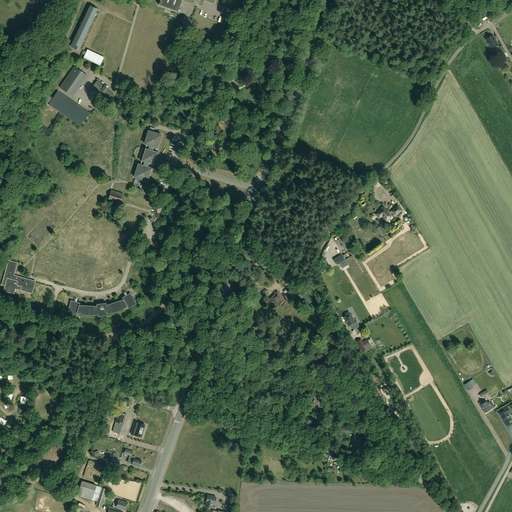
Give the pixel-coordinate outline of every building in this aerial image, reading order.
[(160,0),(159,5),(178,12),(182,0),(160,0)] [(78,50),(97,9),(90,6),(71,46),(74,47),(73,48),(78,50)] [(499,45),(493,35),(485,39),(491,49),(499,45)] [(82,54),(85,55),(83,57),(100,65),(104,57),(87,49),(86,52),(83,51),(82,54)] [(74,67),(60,88),(73,97),(87,76),(74,67)] [(100,91),(101,90),(111,98),(113,95),(106,89),(107,89),(104,87),(97,82),(94,86),(100,91)] [(57,92),(54,97),(45,91),(41,97),(50,103),(49,105),(80,126),(89,114),(57,92)] [(146,145),(145,150),(144,150),(143,151),(142,153),(141,153),(141,155),(141,156),(141,157),(141,158),(141,160),(140,165),(138,165),(139,165),(138,165),(134,178),(135,178),(139,179),(142,179),(142,180),(147,182),(151,168),(151,169),(150,168),(151,164),(154,165),(158,153),(155,152),(156,148),(157,148),(161,135),(156,134),(153,133),(149,132),(149,131),(148,131),(144,144),(145,145),(145,144),(146,145)] [(123,195),(112,191),(109,199),(120,202),(123,195)] [(386,222),(394,215),(395,216),(401,211),(397,206),(391,211),(392,212),(389,214),(383,207),(380,209),(381,210),(375,215),(379,219),(381,217),(386,222)] [(413,222),(409,214),(403,217),(408,225),(413,222)] [(376,229),(382,238),(386,235),(380,226),(376,229)] [(341,255),(333,260),(337,266),(345,261),(341,255)] [(14,276),(17,263),(8,261),(2,285),(5,286),(4,291),(14,294),(15,289),(32,294),(35,282),(14,276)] [(287,271),(279,279),(286,285),(294,277),(287,271)] [(273,302),(278,306),(282,302),(287,301),(277,292),(268,302),(273,302)] [(301,294),(313,308),(317,304),(306,293),(304,292),(301,294)] [(94,316),(98,315),(98,317),(108,316),(107,314),(111,313),(112,314),(124,310),(123,309),(127,307),(128,309),(136,304),(130,293),(122,298),(123,300),(121,301),(120,301),(108,305),(109,305),(106,305),(106,303),(96,305),(97,307),(94,307),(94,306),(82,306),(79,305),(80,303),(71,301),(67,313),(77,316),(77,314),(81,315),(94,316)] [(344,317),(348,326),(351,325),(353,330),(359,327),(356,321),(355,322),(350,314),(344,317)] [(361,334),(366,331),(363,326),(354,331),(359,340),(357,342),(362,352),(366,350),(366,351),(372,349),(367,340),(364,342),(361,336),(361,334)] [(500,383),(495,375),(481,384),(484,388),(494,381),(496,385),(500,383)] [(464,385),(467,391),(473,388),(472,385),(475,383),(473,379),(464,385)] [(487,390),(479,394),(482,398),(489,393),(487,390)] [(324,398),(322,397),(323,394),(322,393),(322,392),(321,391),(320,393),(319,392),(318,396),(316,396),(313,406),(322,408),(324,398)] [(488,403),(486,401),(485,399),(478,403),(480,405),(484,413),(491,409),(494,407),(492,403),(491,404),(490,402),(488,403)] [(510,412),(507,406),(503,408),(504,410),(499,413),(506,426),(511,422),(511,420),(508,414),(508,413),(510,412)] [(119,413),(116,422),(115,422),(112,431),(120,434),(123,424),(126,415),(119,413)] [(134,435),(140,437),(144,425),(138,423),(137,425),(134,424),(133,429),(135,430),(134,435)] [(363,438),(359,437),(359,435),(354,434),(353,436),(352,441),(351,441),(350,447),(353,447),(361,449),(363,438)] [(142,461),(134,459),(135,458),(131,457),(129,463),(132,464),(139,467),(142,461)] [(109,478),(102,477),(101,484),(108,486),(109,478)] [(77,496),(92,500),(96,485),(81,481),(77,496)] [(96,506),(101,508),(107,489),(102,488),(96,506)] [(212,508),(213,504),(214,504),(216,497),(208,496),(205,507),(212,508)] [(119,500),(116,508),(125,511),(127,503),(119,500)]
